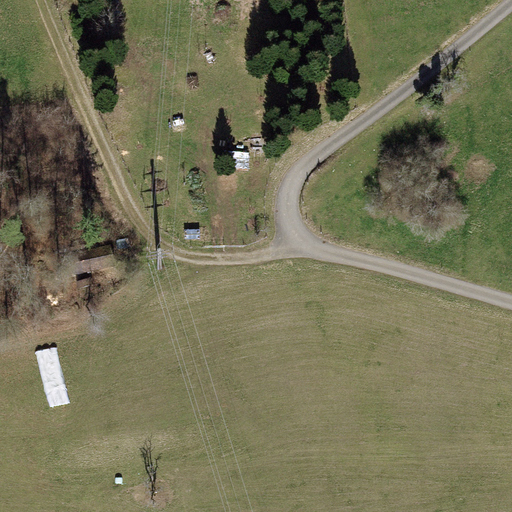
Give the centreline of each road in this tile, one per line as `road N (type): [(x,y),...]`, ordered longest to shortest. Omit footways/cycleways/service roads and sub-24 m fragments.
road 1 (unclassified): [(511,305),(317,252),(288,224),(290,187),(511,6)]
road 2 (track): [(302,237),(262,253),(196,255),(161,245),(142,221),(49,0)]
